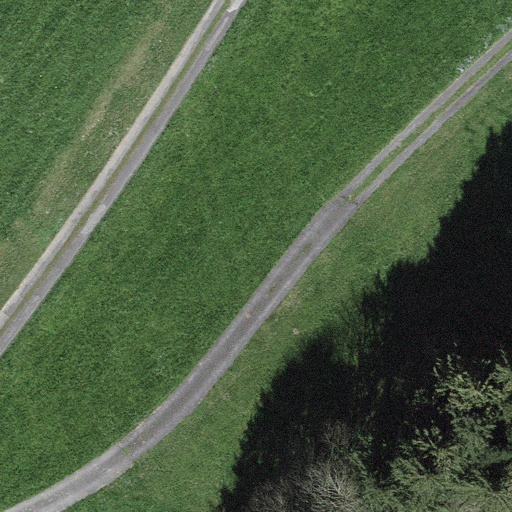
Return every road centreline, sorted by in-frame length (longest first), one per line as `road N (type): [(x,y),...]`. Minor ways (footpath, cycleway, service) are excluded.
road 1 (track): [(33,511),(137,445),(179,406),(358,188),(511,49)]
road 2 (track): [(0,334),(110,195),(231,0)]
